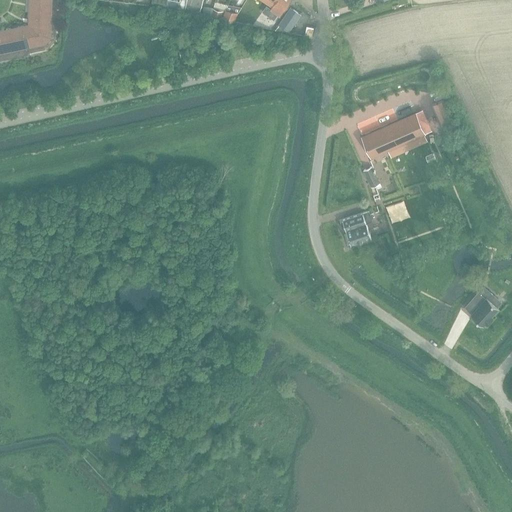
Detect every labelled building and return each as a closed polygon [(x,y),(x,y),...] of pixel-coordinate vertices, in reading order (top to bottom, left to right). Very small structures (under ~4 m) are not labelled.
[(151,0),(150,4),(165,8),(166,0),(151,0)] [(186,0),(186,3),(184,13),(200,16),(202,6),(202,0),(186,0)] [(248,6),(252,8),(255,2),(252,0),(246,0),(242,7),(246,9),(248,6)] [(277,14),(280,16),(291,0),(262,0),(268,4),(263,12),(272,18),(274,15),(276,16),(277,14)] [(29,5),(29,19),(56,20),(58,20),(58,14),(57,14),(57,6),(29,5)] [(290,7),(279,24),(288,31),(300,14),(294,10),(290,7)] [(211,16),(220,19),(222,11),(214,8),(211,16)] [(221,20),(234,22),(237,13),(225,11),(221,20)] [(55,39),(56,20),(29,19),(28,24),(51,44),(55,39)] [(48,48),(51,44),(28,24),(23,25),(29,52),(48,48)] [(30,54),(29,52),(23,25),(4,29),(10,58),(30,54)] [(0,60),(10,58),(4,29),(0,30),(0,60)] [(431,104),(440,124),(451,119),(442,99),(431,104)] [(362,136),(372,158),(425,134),(415,112),(362,136)] [(364,173),(371,187),(378,183),(371,169),(364,173)] [(343,220),(351,245),(370,239),(365,223),(373,221),(370,211),(343,220)] [(472,299),(479,305),(470,315),(482,326),(485,323),(486,324),(492,317),(491,316),(498,308),(490,301),(494,296),(483,286),(472,299)]
